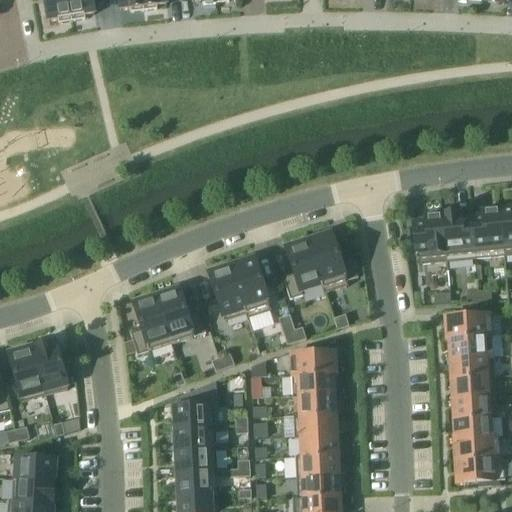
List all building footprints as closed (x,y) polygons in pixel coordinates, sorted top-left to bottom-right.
[(42,0),(47,24),(57,23),(57,26),(71,24),(66,0),(42,0)] [(66,0),(71,24),(83,22),(83,18),(93,17),(90,0),(66,0)] [(116,0),(118,13),(129,12),(129,15),(142,14),(140,0),(116,0)] [(140,0),(142,14),(155,12),(155,8),(165,7),(164,0),(140,0)] [(501,212),(498,212),(503,260),(511,258),(511,208),(500,210),(501,212)] [(481,220),(470,221),(474,262),(503,260),(498,212),(496,213),(495,210),(484,211),(484,214),(481,214),(481,220)] [(443,218),(441,218),(446,265),(474,262),(470,221),(459,222),(458,216),(455,217),(455,214),(443,215),(443,218)] [(424,225),(412,226),(416,268),(446,265),(441,218),(438,218),(438,216),(426,217),(427,219),(423,220),(424,225)] [(310,243),(307,244),(324,298),(347,290),(359,287),(350,259),(338,263),(330,237),(326,238),(325,236),(310,241),(310,243)] [(293,277),(282,281),(291,309),(324,298),(307,244),(304,245),(304,243),(288,248),(288,250),(285,252),(293,277)] [(233,268),(230,269),(244,312),(247,321),(270,314),(267,305),(253,262),(249,263),(248,261),(235,266),(233,266),(233,267),(233,268)] [(211,275),(208,277),(222,320),(244,312),(230,269),(227,270),(227,268),(211,273),(211,275)] [(155,300),(170,347),(171,347),(193,340),(204,336),(197,314),(186,318),(177,292),(174,294),(173,292),(157,297),(158,299),(156,299),(155,300)] [(489,294),(477,295),(478,307),(490,306),(489,294)] [(477,295),(465,295),(466,307),(478,307),(477,295)] [(449,296),(433,297),(433,309),(449,308),(449,296)] [(141,333),(129,336),(136,358),(170,347),(155,300),(152,301),(151,299),(143,301),(135,304),(136,306),(132,307),(141,333)] [(344,318),(337,321),(341,332),(345,331),(348,330),(344,318)] [(489,318),(443,321),(445,344),(447,344),(447,341),(490,339),(489,318)] [(301,331),(294,334),(297,345),(302,343),(305,342),(301,331)] [(294,334),(282,337),(286,349),(297,345),(294,334)] [(490,339),(447,341),(447,344),(448,362),(491,359),(490,339)] [(34,350),(31,351),(44,399),(45,399),(44,394),(66,388),(54,344),(50,346),(49,343),(33,348),(34,350)] [(12,356),(8,357),(21,406),(44,399),(31,351),(28,352),(27,350),(11,354),(12,356)] [(334,356),(289,358),(290,378),(333,376),(333,379),(335,379),(334,356)] [(221,360),(218,362),(222,373),(226,371),(230,369),(233,368),(229,357),(221,360)] [(491,359),(448,362),(449,383),(492,380),(491,359)] [(218,362),(210,365),(214,376),(222,373),(218,362)] [(260,369),(250,370),(251,381),(261,381),(260,369)] [(180,376),(172,379),(177,391),(184,388),(180,376)] [(333,376),(290,378),(291,399),(334,397),(333,379),(333,376)] [(492,380),(449,383),(451,403),(488,401),(494,401),(492,380)] [(0,415),(9,414),(2,387),(0,387),(0,415)] [(261,388),(251,388),(251,400),(261,400),(261,388)] [(189,395),(176,400),(176,410),(189,409),(189,395)] [(334,397),(291,399),(291,401),(296,401),(297,418),(292,419),(292,420),(335,418),(334,397)] [(488,401),(451,403),(452,424),(490,422),(488,401)] [(176,410),(172,410),(174,433),(206,431),(206,432),(213,432),(213,431),(212,408),(204,409),(189,409),(176,410)] [(265,410),(252,411),(252,421),(266,421),(265,410)] [(335,418),(292,420),(293,440),(336,438),(335,418)] [(246,421),(234,421),(234,429),(247,429),(246,421)] [(490,422),(452,424),(453,445),(496,442),(495,421),(490,422)] [(61,426),(52,428),(56,440),(59,439),(64,438),(61,426)] [(266,427),(253,427),(253,441),(267,440),(266,427)] [(247,429),(234,429),(235,438),(247,437),(247,429)] [(25,431),(14,433),(16,445),(28,442),(25,431)] [(206,431),(174,433),(175,454),(207,453),(207,452),(214,451),(213,432),(206,432),(206,431)] [(14,433),(6,435),(8,447),(16,445),(14,433)] [(336,438),(293,440),(293,442),(298,441),(299,459),(294,459),(294,461),(337,459),(336,438)] [(496,442),(453,445),(455,465),(502,462),(501,461),(497,461),(496,442)] [(207,453),(175,454),(176,476),(208,474),(215,474),(214,452),(214,451),(207,452),(207,453)] [(265,451),(254,452),(254,461),(266,461),(265,451)] [(337,459),(294,461),(295,482),(338,480),(337,459)] [(12,482),(12,483),(16,484),(53,486),(53,485),(53,477),(54,477),(54,476),(53,476),(53,472),(54,472),(54,471),(54,467),(54,465),(54,463),(44,463),(28,462),(17,461),(14,461),(12,482)] [(502,462),(455,465),(456,486),(499,483),(503,483),(502,462)] [(248,464),(236,464),(236,473),(249,472),(248,464)] [(264,468),(254,468),(255,481),(265,481),(264,468)] [(249,472),(236,473),(237,481),(249,480),(249,472)] [(208,474),(176,476),(177,497),(209,496),(212,496),(212,497),(216,496),(216,495),(215,474),(208,474)] [(296,500),(291,500),(291,503),(339,500),(338,480),(295,482),(296,500)] [(11,504),(11,505),(52,507),(52,498),(52,494),(53,493),(53,492),(52,492),(53,488),(53,486),(16,484),(12,483),(11,504)] [(265,488),(255,488),(256,502),(266,501),(265,488)] [(250,493),(238,494),(238,502),(250,502),(250,493)] [(209,496),(177,497),(178,511),(213,511),(212,497),(212,496),(209,496)] [(339,511),(339,500),(291,503),(291,511),(339,511)]
